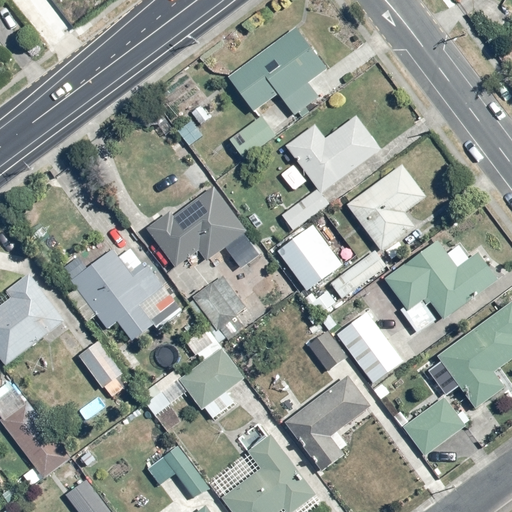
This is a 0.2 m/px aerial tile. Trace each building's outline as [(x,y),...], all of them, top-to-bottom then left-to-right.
[(329,69),(298,26),(230,75),(256,111),(281,94),(296,114),(319,97),(309,83),(329,69)] [(279,138),(265,114),(231,135),(245,159),(279,138)] [(205,135),(193,116),(177,126),(189,145),(205,135)] [(382,148),(358,116),(327,139),(316,124),(288,145),(323,192),(382,148)] [(240,164),(224,142),(201,159),(216,181),(240,164)] [(427,195),(403,163),(348,204),(383,251),(416,226),(406,212),(427,195)] [(208,260),(227,247),(242,269),(263,255),(248,233),(215,184),(151,227),(178,267),(202,251),(208,260)] [(330,204),(319,188),(283,214),(294,230),(330,204)] [(344,265),(318,228),(315,224),(279,250),(308,290),(326,277),(326,278),(344,265)] [(184,310),(131,235),(72,277),(79,287),(69,295),(87,320),(98,313),(108,328),(119,320),(133,340),(155,324),(158,328),(184,310)] [(449,253),(440,240),(387,279),(412,313),(407,317),(418,333),(436,320),(423,301),(429,296),(446,319),(500,279),(480,252),(470,260),(460,245),(449,253)] [(374,252),(348,271),(330,283),(342,299),(385,268),(374,252)] [(66,321),(33,275),(0,299),(0,353),(8,364),(66,321)] [(257,322),(225,276),(191,300),(224,345),(257,322)] [(511,301),(426,365),(448,394),(461,384),(478,408),(507,387),(496,372),(511,359),(511,301)] [(404,361),(365,307),(335,329),(374,383),(404,361)] [(348,357),(329,331),(309,345),(328,372),(348,357)] [(124,373),(101,341),(82,355),(105,387),(124,373)] [(157,419),(193,392),(213,420),(236,403),(227,391),(246,377),(223,346),(181,377),(182,379),(147,405),(157,419)] [(373,404),(349,372),(285,419),(323,470),(352,449),(338,430),(373,404)] [(468,425),(445,395),(405,425),(427,455),(468,425)] [(67,461),(26,404),(3,421),(44,478),(67,461)] [(307,511),(322,501),(270,434),(211,480),(235,511),(307,511)] [(210,486),(182,449),(164,463),(192,500),(210,486)] [(111,511),(89,480),(69,495),(81,511),(111,511)]
